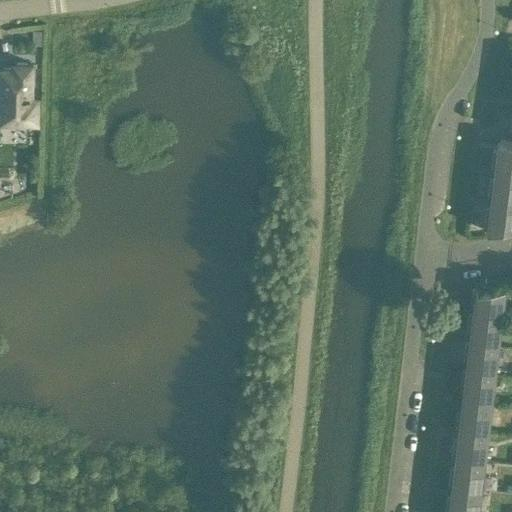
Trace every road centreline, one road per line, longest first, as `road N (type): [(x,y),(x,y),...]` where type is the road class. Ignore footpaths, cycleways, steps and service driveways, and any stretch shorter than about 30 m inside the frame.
road 1 (residential): [(419,267),(432,151),(483,37),(486,0)]
road 2 (residential): [(391,511),(419,267)]
